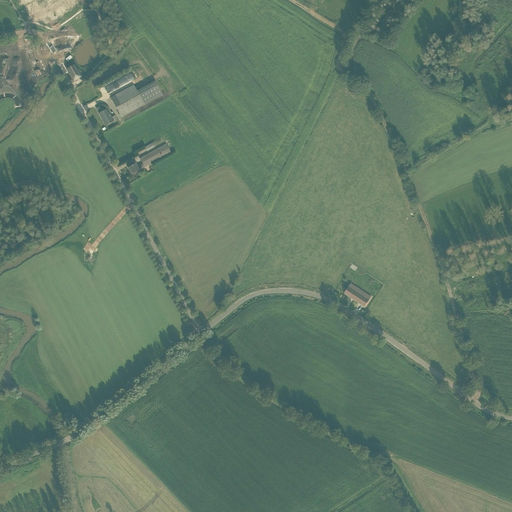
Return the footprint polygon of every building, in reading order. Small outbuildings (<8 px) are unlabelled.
[(75,66),(67,70),(73,81),(81,76),(75,66)] [(129,70),(113,79),(116,85),(133,76),(129,70)] [(162,95),(154,81),(137,91),(133,85),(110,97),(121,118),(162,95)] [(105,126),(113,121),(114,123),(118,121),(115,115),(111,117),(109,113),(108,113),(106,109),(98,113),(105,126)] [(144,167),(171,152),(166,144),(139,158),(144,167)] [(131,174),(139,170),(135,163),(127,167),(131,174)] [(365,306),(372,296),(350,282),(343,293),(365,306)]
